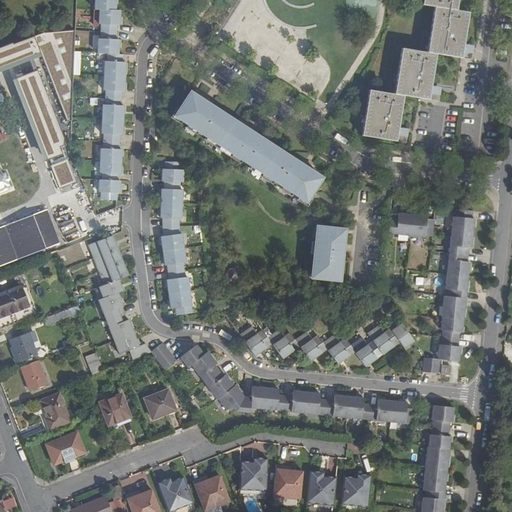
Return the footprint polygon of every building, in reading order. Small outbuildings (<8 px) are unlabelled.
[(95,0),(95,9),(100,9),(99,24),(101,24),(101,39),(98,39),(98,53),(105,54),(103,90),(106,90),(105,105),(102,105),(101,131),(104,131),(103,145),(101,145),(100,171),(102,171),(102,179),(99,179),(99,192),(101,192),(101,200),(117,200),(118,193),(120,193),(121,180),(118,180),(118,173),(121,173),(122,146),(120,146),(120,132),(123,132),(124,106),(122,106),(122,91),(125,91),(125,77),(126,62),(124,62),(124,55),(119,54),(120,39),(117,39),(117,32),(118,25),(120,25),(121,10),(116,10),(116,0),(95,0)] [(423,0),(422,4),(435,7),(427,53),(402,48),(395,93),(370,88),(361,136),(406,144),(407,134),(397,133),(404,94),(439,101),(440,91),(430,89),(436,54),(471,60),(472,51),(463,50),(469,12),(457,10),(458,0),(423,0)] [(0,50),(0,71),(16,65),(36,118),(53,111),(39,75),(41,74),(57,68),(44,34),(0,50)] [(283,186),(307,202),(323,178),(303,165),(302,166),(291,159),(292,157),(263,139),(262,140),(253,134),(254,133),(220,111),(219,112),(210,106),(211,105),(191,92),(175,116),(199,132),(199,133),(206,137),(206,136),(276,181),(275,183),(282,187),(283,186)] [(10,143),(21,139),(17,127),(6,131),(10,143)] [(61,130),(49,135),(77,208),(89,203),(61,130)] [(24,146),(11,152),(23,180),(36,174),(24,146)] [(177,314),(192,312),(188,277),(185,277),(183,261),(186,261),(181,234),(179,234),(179,226),(180,219),(182,219),(183,206),(183,191),(181,191),(181,184),(183,184),(184,170),(181,170),(182,162),(166,161),(165,169),(163,169),(162,183),(165,183),(164,190),(162,190),(161,218),(163,218),(164,236),(161,236),(165,264),(168,264),(170,279),(167,280),(171,307),(176,306),(177,314)] [(0,194),(10,191),(4,174),(0,175),(0,194)] [(29,186),(35,201),(47,196),(41,182),(29,186)] [(16,199),(0,205),(0,226),(23,218),(16,199)] [(108,221),(110,229),(118,227),(116,219),(121,218),(117,207),(97,213),(100,223),(108,221)] [(450,231),(472,233),(473,219),(471,218),(472,211),(455,209),(454,217),(452,216),(450,231)] [(0,268),(61,245),(48,213),(0,230),(0,268)] [(397,213),(397,215),(389,215),(387,233),(409,237),(423,239),(424,237),(431,238),(433,219),(426,218),(426,216),(411,214),(397,213)] [(344,229),(319,226),(317,241),(314,241),(312,263),(315,263),(313,278),(339,281),(341,259),(339,259),(340,250),(342,250),(344,229)] [(448,252),(467,254),(468,247),(470,248),(472,233),(450,231),(448,252)] [(151,355),(163,372),(175,362),(161,344),(150,353),(145,345),(138,347),(133,334),(128,321),(125,322),(123,315),(120,308),(122,307),(117,295),(122,292),(117,281),(128,277),(112,236),(90,245),(106,286),(98,289),(102,300),(98,302),(106,322),(113,342),(119,355),(128,351),(132,362),(151,355)] [(446,274),(467,277),(468,262),(466,262),(467,254),(448,252),(446,274)] [(446,296),(464,298),(467,277),(446,274),(444,289),(447,289),(446,296)] [(0,319),(28,308),(29,306),(37,303),(35,298),(45,295),(42,286),(0,302),(0,319)] [(442,317),(462,319),(464,298),(446,296),(442,296),(440,317),(442,317)] [(60,316),(45,321),(48,329),(63,324),(60,316)] [(441,337),(457,339),(458,331),(461,332),(462,319),(442,317),(440,329),(442,330),(441,337)] [(306,332),(295,340),(290,333),(284,337),(279,329),(268,338),(262,330),(257,333),(252,326),(240,335),(254,354),(271,343),(282,358),(300,346),(310,360),(326,349),(336,363),(354,351),(366,366),(380,356),(399,342),(403,348),(413,341),(401,324),(390,331),(389,329),(384,333),(379,325),(368,334),(372,342),(370,343),(368,345),(362,338),(351,346),(345,338),(339,342),(333,335),(322,343),(317,336),(312,340),(306,332)] [(18,351),(22,362),(36,357),(28,336),(10,343),(14,352),(18,351)] [(437,359),(441,359),(450,360),(457,361),(459,346),(457,346),(457,339),(441,337),(440,344),(438,344),(437,359)] [(216,399),(217,399),(226,411),(231,406),(235,412),(249,413),(249,408),(262,409),(283,411),(303,413),(324,415),(346,417),(367,419),(389,421),(411,423),(412,408),(405,408),(406,402),(391,400),(377,399),(376,405),(369,404),(362,403),(362,398),(348,396),(333,395),(333,401),(325,400),(318,399),(319,393),(292,391),(291,397),(284,396),(277,396),(278,389),(251,387),(250,398),(244,397),(234,386),(233,387),(224,376),(222,377),(218,371),(213,365),(216,364),(207,352),(203,356),(196,346),(179,359),(187,368),(190,365),(203,382),(216,399)] [(18,351),(14,352),(18,364),(22,362),(18,351)] [(441,359),(437,359),(423,357),(422,372),(437,373),(440,373),(440,374),(449,375),(450,366),(441,365),(441,359)] [(45,387),(36,364),(19,370),(28,393),(45,387)] [(90,370),(93,377),(104,373),(101,366),(90,370)] [(170,399),(168,393),(145,402),(152,421),(175,413),(170,399)] [(45,422),(49,432),(69,424),(59,396),(41,403),(48,421),(45,422)] [(107,429),(116,426),(114,422),(128,417),(121,398),(99,406),(107,429)] [(441,511),(443,492),(446,470),(448,448),(449,435),(447,435),(448,421),(451,421),(452,406),(431,404),(430,419),(431,419),(431,426),(430,433),(428,433),(427,446),(426,446),(424,468),(422,490),(425,490),(424,497),(422,497),(420,511),(441,511)] [(130,421),(128,417),(114,422),(116,426),(130,421)] [(52,467),(61,463),(61,461),(65,459),(68,461),(84,455),(77,436),(45,448),(52,467)] [(85,460),(84,455),(68,461),(65,459),(61,461),(61,463),(63,468),(85,460)] [(266,460),(258,459),(258,463),(251,462),(239,461),(237,490),(264,492),(266,460)] [(284,468),(276,467),(273,499),(300,501),(302,473),(290,472),(283,471),(284,468)] [(318,472),(310,472),(307,504),(334,506),(336,478),(324,477),(317,476),(318,472)] [(356,479),(343,477),(341,505),(368,508),(371,476),(363,475),(362,479),(356,479)] [(200,481),(192,484),(202,511),(207,511),(229,504),(219,478),(207,482),(201,484),(200,481)] [(164,483),(156,486),(165,511),(176,511),(193,506),(183,480),(165,486),(164,483)] [(132,496),(124,499),(128,511),(157,511),(151,493),(133,500),(132,496)] [(0,499),(0,511),(8,511),(4,498),(0,499)] [(97,511),(93,502),(79,508),(80,511),(97,511)]
